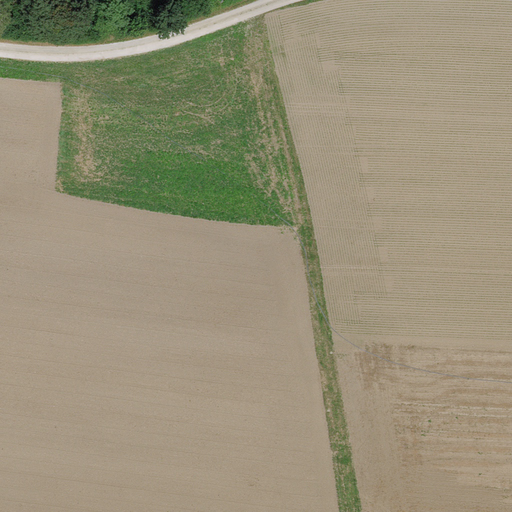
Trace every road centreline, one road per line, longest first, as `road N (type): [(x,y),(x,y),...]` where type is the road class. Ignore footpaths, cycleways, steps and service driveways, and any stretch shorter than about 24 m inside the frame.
road 1 (track): [(358,511),(277,4)]
road 2 (track): [(0,52),(110,55),(292,0)]
